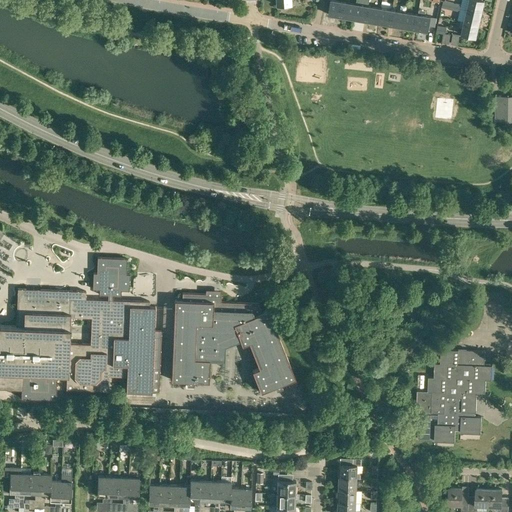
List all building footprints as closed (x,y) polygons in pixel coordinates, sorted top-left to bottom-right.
[(330,0),(328,14),(341,16),(343,1),(334,0),(330,0)] [(469,0),(468,9),(482,12),(484,0),(469,0)] [(343,1),(341,16),(353,18),(356,4),(343,1)] [(460,7),(443,3),(442,7),(459,11),(460,7)] [(356,4),(353,18),(366,20),(368,6),(356,4)] [(368,6),(366,20),(378,22),(381,8),(368,6)] [(381,8),(378,22),(391,24),(393,10),(381,8)] [(468,9),(465,21),(479,24),(482,12),(468,9)] [(393,10),(391,24),(403,26),(406,12),(393,10)] [(418,14),(416,29),(428,31),(431,16),(424,15),(425,11),(419,10),(418,14)] [(406,12),(403,26),(416,29),(418,14),(406,12)] [(459,27),(463,28),(462,33),(476,37),(479,24),(465,21),(465,22),(460,21),(459,27)] [(511,120),(511,95),(496,95),(495,121),(511,120)] [(0,325),(0,385),(21,386),(21,397),(55,398),(56,376),(53,376),(53,372),(66,373),(66,388),(107,390),(108,375),(127,375),(126,391),(127,391),(126,402),(155,404),(156,392),(151,392),(151,390),(159,391),(161,330),(153,330),(154,306),(149,306),(149,300),(113,299),(113,295),(123,295),(123,290),(129,290),(130,274),(126,273),(127,258),(97,257),(97,272),(93,272),(92,289),(99,289),(99,294),(108,295),(107,299),(85,298),(86,291),(70,290),(40,289),(26,289),(17,288),(16,326),(0,325)] [(141,282),(141,296),(157,296),(157,282),(141,282)] [(209,360),(212,360),(214,294),(182,293),(182,300),(175,300),(171,380),(187,381),(187,385),(193,385),(193,381),(209,381),(209,360)] [(214,294),(212,360),(224,360),(225,346),(240,340),(242,345),(249,342),(259,368),(252,370),(261,392),(275,386),(276,390),(282,387),(281,383),(295,378),(268,310),(262,312),(258,303),(221,302),(221,294),(214,294)] [(429,376),(428,391),(417,391),(417,412),(438,412),(438,414),(418,414),(417,438),(430,439),(430,418),(438,418),(438,424),(435,424),(434,441),(441,442),(441,441),(454,441),(454,442),(455,442),(455,430),(460,431),(460,433),(467,433),(467,432),(480,433),(480,434),(481,434),(481,416),(472,416),(472,411),(476,411),(477,393),(485,393),(486,379),(492,379),(492,365),(484,364),(484,360),(485,360),(485,350),(466,349),(466,352),(458,352),(458,349),(441,348),(440,363),(435,363),(434,377),(429,376)] [(338,464),(338,477),(360,478),(360,473),(356,473),(356,465),(360,465),(349,464),(338,464)] [(10,490),(10,491),(15,492),(14,506),(19,506),(20,472),(10,472),(10,478),(4,478),(4,490),(10,490)] [(20,472),(19,506),(23,507),(24,492),(30,492),(31,473),(20,472)] [(31,473),(30,492),(36,493),(35,507),(39,507),(41,473),(31,473)] [(41,473),(39,507),(44,507),(45,493),(50,493),(50,499),(51,480),(51,474),(41,473)] [(51,480),(50,499),(55,499),(54,511),(59,511),(61,474),(61,480),(51,480)] [(61,474),(59,511),(64,511),(65,500),(70,500),(71,474),(61,474)] [(97,476),(97,495),(102,495),(102,510),(106,510),(108,476),(97,476)] [(108,476),(106,510),(111,510),(112,496),(117,496),(118,477),(108,476)] [(118,477),(117,496),(123,496),(122,511),(127,511),(128,477),(118,477)] [(128,477),(127,511),(131,511),(132,497),(138,497),(139,478),(128,477)] [(338,477),(337,489),(355,490),(355,478),(360,478),(338,477)] [(190,486),(189,505),(189,499),(194,499),(193,511),(198,511),(200,480),(190,480),(190,486)] [(200,480),(198,511),(202,511),(203,499),(209,500),(210,481),(200,480)] [(278,480),(277,493),(295,494),(296,481),(278,480)] [(210,481),(209,500),(215,500),(214,511),(218,511),(220,481),(210,481)] [(220,481),(218,511),(222,511),(224,500),(230,501),(229,507),(230,507),(230,488),(230,482),(220,481)] [(148,484),(148,503),(153,504),(152,511),(157,511),(159,485),(148,484)] [(159,485),(157,511),(162,511),(163,504),(168,504),(169,485),(159,485)] [(169,485),(168,504),(174,505),(173,511),(178,511),(180,486),(169,485)] [(180,486),(178,511),(182,511),(183,505),(189,505),(190,486),(180,486)] [(449,487),(448,504),(461,505),(461,511),(468,511),(469,496),(462,496),(462,488),(449,487)] [(230,488),(230,507),(235,507),(234,511),(239,511),(241,488),(230,488)] [(241,488),(239,511),(244,511),(245,508),(251,508),(252,496),(252,489),(241,488)] [(469,496),(468,511),(476,511),(476,505),(488,506),(489,489),(476,488),(476,496),(469,496)] [(337,489),(337,501),(354,502),(355,490),(337,489)] [(489,489),(488,506),(501,506),(500,511),(507,511),(508,498),(502,497),(502,489),(489,489)] [(277,493),(277,506),(295,506),(295,494),(277,493)] [(354,502),(337,501),(336,511),(360,511),(361,510),(354,510),(354,502)]
